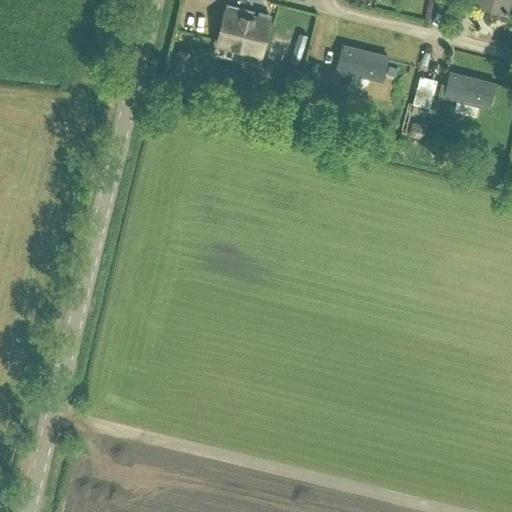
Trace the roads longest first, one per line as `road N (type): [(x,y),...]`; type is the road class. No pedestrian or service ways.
road 1 (unclassified): [(26,511),(153,0)]
road 2 (residential): [(511,54),(353,15),(327,0)]
